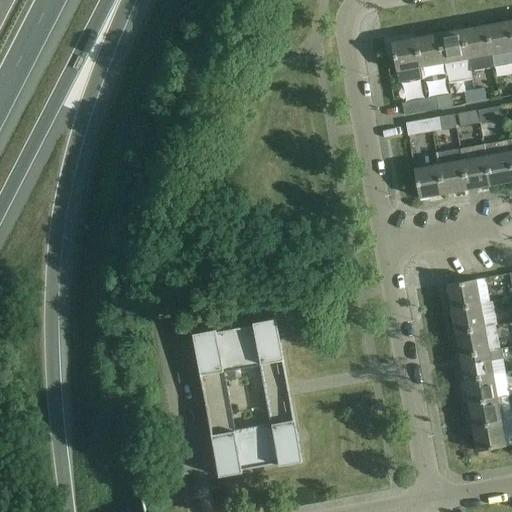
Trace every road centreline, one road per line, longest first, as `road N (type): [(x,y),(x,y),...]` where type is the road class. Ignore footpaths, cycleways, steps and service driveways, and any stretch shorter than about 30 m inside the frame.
road 1 (motorway): [(69,511),(53,264),(76,149),(124,0)]
road 2 (residential): [(391,261),(350,36),(369,3),(390,0)]
road 3 (residential): [(431,501),(391,261)]
road 4 (motorway): [(0,211),(110,0)]
